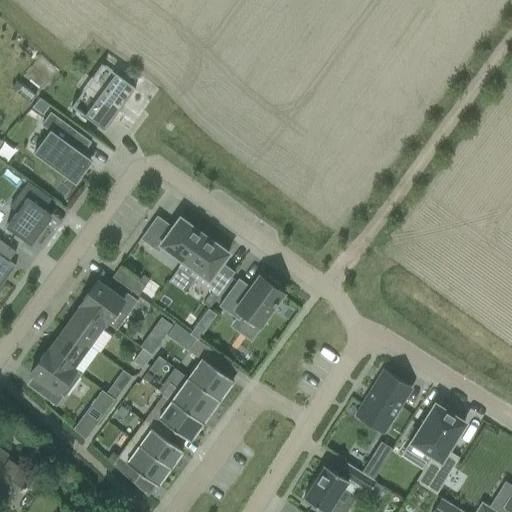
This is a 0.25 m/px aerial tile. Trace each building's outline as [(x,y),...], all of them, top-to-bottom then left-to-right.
[(0,36),(0,78),(26,103),(47,80),(0,36)] [(135,88),(102,64),(71,106),(104,131),(135,88)] [(39,98),(31,107),(42,115),(49,105),(39,98)] [(91,142),(50,112),(40,125),(49,131),(33,153),(75,184),(92,160),(82,153),(91,142)] [(43,209),(51,198),(27,181),(8,207),(15,212),(5,226),(30,245),(51,216),(43,209)] [(165,214),(173,222),(184,210),(176,203),(165,214)] [(202,234),(179,217),(172,227),(157,216),(140,239),(158,252),(162,247),(182,261),(202,234)] [(221,263),(228,253),(202,234),(182,261),(177,267),(217,296),(234,272),(221,263)] [(0,286),(15,266),(8,261),(15,252),(0,240),(0,286)] [(119,267),(112,277),(137,296),(145,286),(119,267)] [(250,287),(238,279),(219,306),(238,320),(243,314),(259,326),(283,293),(278,289),(280,286),(266,276),(264,279),(259,275),(250,287)] [(120,298),(96,281),(79,304),(81,305),(104,322),(116,330),(137,301),(125,292),(120,298)] [(211,292),(205,300),(211,304),(217,296),(211,292)] [(88,345),(104,322),(81,305),(65,328),(88,345)] [(164,317),(158,326),(167,333),(173,324),(164,317)] [(175,324),(167,335),(174,340),(182,329),(175,324)] [(88,345),(65,328),(48,350),(72,367),(88,345)] [(233,380),(211,365),(218,355),(196,338),(187,350),(200,360),(188,377),(187,377),(219,400),(219,399),(232,381),(233,380)] [(47,349),(30,372),(54,390),(46,400),(56,406),(79,374),(80,375),(81,374),(72,367),(48,350),(47,349)] [(141,349),(132,361),(141,368),(145,362),(151,355),(146,352),(141,349)] [(165,361),(158,356),(149,369),(155,374),(165,361)] [(122,370),(105,393),(114,399),(131,376),(128,374),(122,370)] [(383,372),(356,414),(384,431),(410,389),(383,372)] [(219,400),(187,377),(178,389),(169,382),(162,393),(202,423),(203,422),(202,422),(218,400),(218,401),(219,400)] [(202,423),(162,393),(161,394),(162,395),(143,422),(165,438),(172,428),(189,441),(190,440),(190,439),(202,423)] [(438,406),(434,404),(411,442),(431,455),(415,481),(436,494),(459,457),(447,450),(464,423),(449,414),(451,411),(439,403),(438,406)] [(121,406),(115,414),(123,419),(128,411),(121,406)] [(84,413),(73,429),(85,439),(96,424),(84,413)] [(181,451),(182,450),(143,422),(131,439),(170,467),(170,466),(181,451)] [(170,467),(130,439),(112,464),(133,483),(140,473),(157,485),(170,467)] [(0,490),(14,501),(25,487),(31,491),(37,483),(31,478),(32,476),(0,452),(0,490)] [(361,472),(373,479),(383,463),(371,456),(361,472)] [(373,479),(361,472),(345,462),(338,473),(324,465),(303,498),(325,511),(327,511),(342,489),(351,495),(356,487),(367,494),(375,481),(373,480),(373,479)] [(431,511),(464,511),(441,498),(431,511)] [(498,511),(481,501),(474,511),(498,511)]
